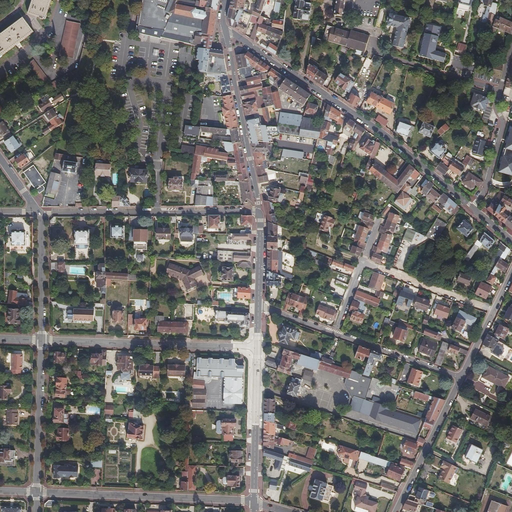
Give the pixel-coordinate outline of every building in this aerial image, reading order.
[(32,0),(28,13),(45,19),(51,0),(32,0)] [(177,0),(140,0),(136,29),(137,29),(162,35),(175,4),(176,2),(177,0)] [(217,9),(218,0),(200,0),(200,2),(188,0),(177,0),(176,2),(206,7),(209,8),(217,9)] [(265,0),(230,0),(230,9),(240,11),(248,13),(250,4),(249,4),(249,3),(246,2),(245,0),(259,0),(257,8),(254,8),(252,14),(260,17),(265,0)] [(286,0),(276,0),(274,12),(278,13),(279,5),(286,6),(286,0)] [(308,22),(311,4),(304,3),(304,1),(299,0),(299,1),(297,1),(297,0),(293,0),(294,1),(295,2),(296,1),(294,19),(308,22)] [(336,0),(334,15),(341,16),(344,0),(336,0)] [(460,0),(458,9),(469,11),(471,0),(460,0)] [(491,9),(492,2),(493,0),(485,0),(485,6),(487,7),(485,14),(483,18),(482,22),(487,24),(491,9)] [(487,24),(492,25),(498,4),(492,2),(491,9),(487,24)] [(213,35),(216,13),(205,10),(196,9),(196,8),(175,4),(162,35),(161,37),(200,46),(201,42),(202,33),(213,35)] [(240,11),(230,9),(228,19),(235,20),(240,11)] [(248,13),(240,11),(235,20),(238,22),(235,29),(243,34),(250,22),(256,24),(250,39),(254,41),(256,38),(258,31),(257,31),(259,24),(257,24),(260,17),(252,14),(248,13)] [(410,19),(390,15),(389,17),(388,17),(386,22),(388,23),(388,26),(394,27),(394,25),(397,25),(397,27),(397,28),(393,46),(404,48),(410,19)] [(0,56),(16,45),(19,42),(33,32),(23,17),(0,34),(0,56)] [(264,18),(260,17),(257,24),(259,24),(257,31),(258,31),(266,34),(268,27),(265,26),(261,25),(264,18)] [(511,34),(511,22),(498,17),(492,31),(496,32),(498,29),(511,34)] [(235,20),(228,19),(229,25),(235,29),(238,22),(235,20)] [(59,55),(66,56),(73,22),(67,20),(59,55)] [(284,22),(273,21),(272,28),(283,29),(284,22)] [(73,22),(66,56),(72,58),(80,23),(73,22)] [(430,24),(421,53),(434,57),(433,59),(444,63),(446,54),(435,51),(443,28),(430,24)] [(324,40),(346,47),(351,32),(328,26),(324,40)] [(273,37),(277,30),(272,29),(271,28),(268,35),(273,37)] [(136,33),(161,39),(161,37),(162,35),(137,29),(136,33)] [(273,37),(275,38),(281,40),(283,33),(277,30),(273,37)] [(346,47),(351,48),(365,52),(367,45),(362,44),(363,42),(360,41),(362,34),(351,30),(351,32),(346,47)] [(211,48),(213,35),(202,33),(201,42),(204,43),(203,47),(203,48),(210,49),(211,49),(211,48)] [(362,44),(367,45),(370,36),(362,34),(360,41),(363,42),(362,44)] [(263,42),(261,45),(275,55),(278,48),(270,43),(268,46),(263,42)] [(466,53),(466,50),(468,46),(461,44),(459,51),(466,53)] [(345,55),(349,49),(342,46),(339,52),(345,55)] [(223,51),(211,49),(210,49),(203,48),(198,48),(196,58),(199,59),(197,71),(207,72),(215,73),(227,75),(223,51)] [(239,69),(241,80),(246,79),(260,76),(259,73),(262,73),(270,67),(248,52),(248,53),(251,67),(239,69)] [(237,55),(239,69),(251,67),(248,53),(237,55)] [(28,64),(43,84),(49,80),(33,60),(28,64)] [(488,62),(487,68),(493,69),(502,71),(503,66),(488,62)] [(308,64),(306,75),(323,86),(329,77),(308,64)] [(283,83),(286,78),(272,68),(268,73),(271,75),(276,78),(275,80),(275,82),(277,81),(277,82),(278,80),(283,83)] [(53,82),(57,89),(75,78),(78,69),(72,72),(71,71),(53,82)] [(230,91),(227,75),(215,73),(216,79),(218,78),(218,81),(221,80),(224,93),(230,91)] [(341,87),(350,93),(350,92),(355,83),(341,74),(335,82),(341,86),(341,87)] [(249,93),(254,91),(256,91),(263,89),(261,80),(260,76),(246,79),(248,86),(249,93)] [(308,103),(311,95),(300,88),(286,78),(283,83),(278,80),(277,82),(277,81),(275,82),(271,80),(269,83),(306,107),(308,103)] [(240,87),(241,95),(249,93),(248,86),(240,87)] [(272,93),(270,86),(263,89),(264,95),(272,93)] [(510,90),(505,89),(502,101),(506,102),(510,90)] [(241,95),(242,100),(254,97),(254,91),(249,93),(241,95)] [(66,92),(49,101),(52,106),(69,96),(66,92)] [(274,107),(275,109),(282,108),(278,92),(272,93),(274,105),(274,106),(274,107)] [(350,93),(346,101),(357,108),(361,99),(350,92),(350,93)] [(264,95),(266,107),(267,107),(269,107),(274,106),(274,105),(272,93),(264,95)] [(367,102),(377,107),(382,98),(372,93),(367,102)] [(493,100),(474,94),(470,107),(485,111),(488,102),(491,103),(493,100)] [(237,127),(231,95),(223,97),(225,106),(222,107),(224,116),(225,116),(227,129),(237,127)] [(382,98),(377,107),(390,114),(395,105),(386,100),(382,98)] [(243,103),(246,116),(256,114),(259,113),(256,101),(243,103)] [(306,107),(305,112),(316,115),(318,106),(308,103),(306,107)] [(325,112),(324,117),(330,118),(334,109),(327,105),(325,112)] [(265,125),(271,124),(267,107),(266,107),(262,108),(265,125)] [(47,127),(49,131),(56,127),(61,123),(52,108),(44,113),(51,124),(47,127)] [(511,108),(511,109),(511,113),(511,112),(511,128),(499,172),(511,175),(511,108)] [(334,109),(330,118),(331,119),(337,121),(343,123),(344,120),(339,118),(341,114),(334,109)] [(279,123),(300,126),(302,115),(280,112),(279,123)] [(379,116),(376,121),(385,127),(388,121),(379,116)] [(321,126),(318,139),(325,141),(328,142),(333,143),(338,144),(339,137),(334,136),(327,134),(331,119),(330,118),(324,117),(321,126)] [(278,125),(280,134),(308,137),(315,138),(318,139),(321,126),(312,124),(312,119),(303,118),(300,126),(279,123),(278,123),(278,124),(278,125)] [(248,127),(252,144),(259,144),(259,142),(257,133),(264,133),(267,131),(267,126),(261,126),(260,119),(255,120),(255,121),(256,126),(248,127)] [(351,134),(356,124),(350,120),(344,128),(351,134)] [(9,132),(3,122),(0,123),(0,135),(1,137),(9,132)] [(396,132),(409,137),(412,126),(399,122),(396,132)] [(431,138),(435,127),(424,122),(419,132),(431,138)] [(200,132),(200,126),(185,125),(183,137),(199,138),(200,132)] [(366,130),(357,125),(353,132),(361,136),(366,130)] [(438,132),(441,135),(449,129),(446,125),(438,132)] [(240,142),(237,127),(227,129),(200,126),(200,132),(231,134),(231,137),(213,136),(213,140),(224,141),(232,142),(232,144),(240,142)] [(350,138),(351,134),(344,128),(343,129),(343,133),(350,138)] [(13,136),(5,142),(12,152),(20,146),(13,136)] [(371,156),(376,142),(373,140),(372,142),(366,138),(360,148),(371,156)] [(477,140),(474,156),(482,157),(485,141),(477,140)] [(244,163),(240,142),(232,144),(232,142),(224,141),(226,150),(234,151),(235,158),(230,158),(230,161),(236,162),(236,164),(244,163)] [(350,148),(349,149),(354,150),(359,142),(356,141),(353,149),(350,148)] [(252,144),(253,152),(263,152),(266,152),(271,152),(271,143),(263,142),(263,144),(259,144),(252,144)] [(366,169),(381,180),(388,173),(374,162),(381,143),(376,142),(371,156),(366,169)] [(439,159),(446,150),(443,148),(444,146),(441,144),(440,145),(437,142),(430,151),(439,159)] [(182,145),(181,152),(195,155),(207,157),(212,158),(228,161),(230,161),(230,158),(235,158),(234,151),(226,150),(194,145),(193,147),(182,145)] [(331,149),(327,162),(333,164),(335,157),(332,156),(333,150),(331,149)] [(282,158),(308,160),(309,152),(283,150),(282,158)] [(65,160),(66,154),(55,153),(54,159),(64,159),(63,171),(76,173),(77,162),(65,160)] [(448,153),(436,168),(445,175),(450,169),(449,169),(453,162),(450,160),(453,155),(448,153)] [(29,161),(24,154),(15,160),(21,167),(29,161)] [(254,154),(256,166),(264,165),(264,169),(268,169),(265,155),(263,155),(263,154),(254,154)] [(190,179),(191,180),(195,180),(196,174),(198,174),(200,160),(206,161),(207,157),(195,155),(190,179)] [(467,166),(468,165),(472,158),(467,155),(462,162),(467,166)] [(456,158),(453,162),(465,169),(467,166),(462,162),(456,158)] [(237,172),(245,171),(244,163),(236,164),(236,162),(230,161),(228,161),(228,165),(236,166),(237,172)] [(101,164),(101,162),(97,162),(96,164),(96,174),(110,175),(110,165),(101,164)] [(381,180),(397,193),(401,189),(403,186),(410,177),(415,170),(406,162),(400,173),(402,174),(397,180),(388,173),(381,180)] [(449,169),(450,169),(460,176),(465,169),(453,162),(449,169)] [(46,182),(33,165),(23,172),(39,193),(44,190),(44,187),(42,185),(46,182)] [(261,187),(265,186),(264,183),(269,182),(267,175),(266,176),(264,169),(264,165),(256,166),(261,187)] [(147,170),(142,169),(135,169),(131,169),(131,181),(147,182),(147,170)] [(420,173),(415,170),(410,177),(415,180),(420,173)] [(51,172),(45,192),(56,194),(60,175),(51,172)] [(475,185),(479,188),(484,182),(469,172),(463,182),(472,189),(475,185)] [(239,181),(247,182),(246,173),(238,175),(239,181)] [(182,190),(183,179),(178,179),(178,177),(174,177),(173,179),(169,179),(168,189),(182,190)] [(410,177),(403,186),(404,188),(407,190),(415,180),(410,177)] [(213,205),(213,197),(212,180),(198,180),(197,187),(194,206),(213,205)] [(240,185),(244,205),(252,205),(247,182),(239,181),(235,181),(225,181),(225,184),(240,185)] [(421,192),(426,196),(432,188),(434,185),(429,181),(424,188),(421,192)] [(277,201),(280,190),(271,188),(269,199),(277,201)] [(432,188),(426,196),(435,203),(437,200),(441,196),(432,188)] [(403,189),(402,190),(393,202),(396,204),(406,192),(403,189)] [(504,196),(505,193),(500,191),(495,200),(500,203),(504,196)] [(441,196),(437,200),(442,204),(440,207),(442,209),(444,206),(449,198),(443,193),(441,196)] [(119,206),(129,206),(129,202),(123,195),(122,196),(120,196),(119,206)] [(498,206),(494,215),(504,223),(509,218),(502,213),(505,209),(501,206),(503,203),(511,207),(511,199),(504,196),(500,203),(498,206)] [(458,205),(449,198),(444,206),(445,207),(451,211),(453,213),(458,205)] [(264,201),(268,223),(278,226),(281,227),(281,224),(276,222),(274,214),(272,214),(270,202),(264,201)] [(441,210),(434,204),(432,207),(435,210),(440,213),(441,210)] [(461,208),(458,205),(453,213),(455,214),(461,208)] [(491,205),(487,210),(494,215),(498,206),(496,205),(494,207),(491,205)] [(387,207),(382,213),(385,215),(390,209),(387,207)] [(367,221),(365,224),(372,227),(374,223),(372,223),(374,216),(365,213),(362,220),(367,221)] [(390,213),(387,220),(397,224),(400,216),(390,213)] [(329,227),(332,228),(335,220),(332,219),(333,218),(324,215),(319,229),(328,232),(329,227)] [(220,216),(210,216),(210,228),(220,228),(220,216)] [(253,216),(242,216),(242,225),(252,225),(253,216)] [(447,224),(437,218),(426,236),(436,241),(447,224)] [(469,223),(465,219),(457,229),(467,237),(474,229),(468,224),(469,223)] [(397,224),(387,220),(385,227),(381,226),(380,229),(388,232),(389,230),(394,232),(397,224)] [(416,227),(406,222),(403,226),(408,229),(414,231),(416,227)] [(268,225),(268,236),(278,237),(278,226),(268,223),(268,225)] [(372,227),(365,224),(364,227),(360,226),(357,233),(367,236),(369,229),(371,230),(372,227)] [(112,226),(112,237),(124,237),(124,226),(112,226)] [(135,228),(130,228),(129,240),(135,240),(135,249),(147,249),(147,231),(135,230),(135,228)] [(171,229),(158,229),(158,239),(171,239),(171,229)] [(380,241),(389,244),(392,236),(387,234),(388,232),(380,229),(379,233),(382,234),(380,241)] [(416,232),(414,231),(408,229),(404,237),(403,239),(411,242),(415,234),(416,232)] [(475,244),(483,233),(479,230),(471,241),(475,244)] [(76,232),(76,244),(89,244),(89,231),(76,232)] [(25,232),(13,232),(13,245),(26,245),(25,232)] [(479,242),(484,232),(483,233),(475,244),(478,247),(481,243),(479,242)] [(495,241),(484,232),(479,242),(481,243),(489,249),(495,241)] [(364,243),(367,236),(357,233),(355,239),(359,241),(358,244),(365,247),(366,243),(364,243)] [(199,234),(197,234),(197,242),(205,242),(205,234),(204,234),(199,234)] [(268,236),(268,250),(278,250),(282,252),(286,241),(278,237),(268,236)] [(373,250),(381,252),(381,250),(387,252),(389,244),(380,241),(378,247),(374,246),(373,250)] [(364,250),(365,247),(358,244),(357,247),(353,245),(351,253),(360,256),(361,252),(362,249),(364,250)] [(478,247),(475,244),(464,258),(468,261),(478,247)] [(500,259),(507,247),(503,244),(499,249),(500,250),(497,255),(496,254),(492,260),(497,264),(500,259)] [(505,259),(510,250),(507,247),(500,259),(502,260),(503,259),(505,259)] [(278,250),(268,250),(268,260),(278,261),(283,263),(282,252),(278,250)] [(371,260),(381,264),(383,257),(380,255),(381,252),(373,250),(372,253),(374,253),(373,257),(371,260)] [(251,262),(252,252),(219,251),(218,260),(239,262),(251,262)] [(353,272),(355,267),(331,259),(330,263),(332,264),(353,272)] [(486,281),(493,285),(497,278),(494,275),(497,269),(499,270),(499,269),(505,272),(509,265),(502,260),(500,259),(497,264),(486,281)] [(268,271),(280,276),(287,279),(288,275),(282,272),(283,263),(278,261),(268,260),(268,271)] [(66,262),(56,263),(56,275),(60,275),(60,272),(65,272),(65,269),(66,269),(66,262)] [(106,287),(107,279),(106,279),(106,273),(105,264),(100,264),(99,265),(99,272),(98,272),(97,287),(106,287)] [(190,271),(170,265),(167,275),(183,281),(189,291),(199,286),(195,279),(204,274),(200,266),(190,271)] [(223,276),(223,280),(233,281),(234,268),(224,268),(224,272),(222,272),(222,276),(223,276)] [(458,269),(451,286),(455,288),(462,270),(458,269)] [(268,271),(268,286),(281,286),(280,276),(268,271)] [(374,272),(369,287),(379,291),(380,291),(385,276),(374,272)] [(335,284),(347,289),(349,285),(337,280),(335,284)] [(486,298),(491,287),(481,282),(476,293),(486,298)] [(250,298),(251,289),(239,288),(239,293),(235,293),(235,299),(239,299),(239,298),(250,298)] [(408,299),(406,306),(409,307),(411,302),(414,295),(400,290),(400,291),(398,298),(395,303),(402,306),(404,298),(408,299)] [(354,299),(366,303),(372,306),(375,298),(357,291),(354,299)] [(10,292),(9,304),(26,306),(34,307),(34,303),(28,302),(29,295),(18,293),(10,292)] [(296,307),(299,296),(290,292),(283,310),(288,311),(290,304),(291,304),(292,305),(296,307)] [(299,315),(303,317),(310,298),(306,296),(306,298),(299,296),(296,307),(299,308),(301,307),(302,309),(301,310),(299,315)] [(430,301),(417,297),(414,306),(427,311),(430,301)] [(354,299),(350,310),(353,311),(350,319),(361,323),(366,306),(365,306),(366,303),(354,299)] [(441,305),(438,304),(434,314),(447,318),(451,309),(447,307),(442,304),(441,305)] [(316,314),(321,315),(324,316),(323,318),(332,321),(333,319),(336,312),(336,311),(320,305),(316,314)] [(19,309),(10,309),(10,314),(9,314),(9,323),(21,323),(21,318),(19,318),(19,309)] [(94,310),(74,309),(74,320),(94,321),(94,310)] [(123,311),(114,311),(113,322),(123,322),(123,311)] [(460,311),(457,318),(452,328),(461,332),(465,323),(472,326),(476,319),(460,311)] [(250,326),(250,314),(217,312),(216,321),(241,323),(241,326),(250,326)] [(159,331),(171,332),(172,322),(170,322),(164,322),(164,316),(156,316),(155,325),(159,325),(159,331)] [(140,320),(136,320),(135,329),(147,329),(147,319),(140,318),(140,320)] [(399,325),(418,332),(419,328),(401,321),(399,325)] [(172,322),(171,332),(188,332),(188,323),(172,322)] [(504,339),(508,329),(499,325),(495,335),(504,339)] [(294,338),(296,332),(297,331),(284,327),(283,331),(280,332),(279,335),(280,338),(279,342),(288,345),(290,338),(294,340),(294,338)] [(404,342),(408,332),(396,328),(393,338),(404,342)] [(423,334),(439,340),(441,335),(439,335),(440,333),(438,332),(437,333),(425,329),(423,334)] [(488,334),(483,344),(492,350),(499,341),(488,334)] [(433,357),(438,345),(423,339),(418,352),(433,357)] [(434,364),(441,366),(446,351),(457,355),(459,351),(467,354),(468,351),(442,341),(434,364)] [(369,358),(371,350),(359,346),(355,358),(363,361),(364,357),(369,358)] [(372,377),(370,377),(369,376),(363,374),(343,368),(331,364),(314,359),(310,357),(284,349),(283,355),(280,366),(279,366),(277,371),(290,375),(292,370),(289,369),(293,358),(298,360),(297,364),(317,371),(318,369),(347,378),(345,386),(352,399),(350,405),(358,407),(360,398),(365,400),(372,377)] [(107,350),(103,350),(103,354),(98,354),(98,355),(92,355),(92,362),(95,363),(95,365),(107,365),(107,350)] [(380,360),(382,354),(371,350),(369,358),(363,374),(369,376),(375,358),(380,360)] [(60,352),(55,352),(55,362),(62,362),(62,361),(65,361),(65,353),(60,353),(60,352)] [(331,364),(335,354),(331,353),(329,360),(323,358),(323,354),(319,353),(318,355),(315,354),(311,353),(310,357),(314,359),(331,364)] [(12,374),(21,374),(21,370),(23,370),(23,354),(13,354),(12,374)] [(130,361),(130,357),(124,357),(119,357),(119,369),(124,370),(124,374),(122,374),(122,380),(131,380),(131,374),(133,374),(133,361),(130,361)] [(237,365),(235,362),(235,359),(230,359),(230,360),(224,360),(224,359),(221,359),(221,360),(213,360),(213,359),(209,358),(209,360),(202,359),(202,358),(198,358),(197,376),(220,377),(226,371),(228,374),(225,377),(242,378),(242,372),(244,372),(244,366),(237,365)] [(139,366),(139,375),(154,376),(154,379),(160,379),(160,367),(154,367),(154,366),(149,366),(149,364),(143,364),(143,366),(139,366)] [(175,366),(168,366),(168,376),(185,377),(186,366),(180,366),(180,365),(175,365),(175,366)] [(509,377),(488,366),(483,377),(503,388),(509,377)] [(407,383),(417,386),(422,372),(412,368),(407,383)] [(313,373),(304,371),(302,379),(310,381),(313,373)] [(242,378),(225,377),(224,403),(241,404),(242,378)] [(58,378),(57,387),(67,388),(67,379),(58,378)] [(286,394),(296,397),(301,385),(300,385),(301,380),(296,378),(295,379),(292,378),(291,382),(290,382),(286,394)] [(205,382),(194,380),(193,388),(204,390),(205,382)] [(1,386),(1,399),(7,399),(7,392),(11,392),(11,386),(1,386)] [(70,394),(71,388),(67,388),(57,387),(57,396),(65,397),(65,393),(70,394)] [(430,400),(431,396),(415,391),(414,397),(427,401),(428,399),(430,400)] [(425,419),(434,422),(441,407),(444,400),(431,396),(430,400),(434,401),(425,419)] [(274,400),(264,400),(264,414),(274,414),(274,400)] [(378,416),(381,406),(369,402),(366,412),(378,416)] [(63,422),(63,425),(70,425),(70,417),(68,417),(69,413),(64,412),(64,407),(57,406),(57,408),(55,408),(55,416),(55,422),(63,422)] [(114,406),(105,406),(105,414),(113,414),(114,406)] [(411,415),(383,407),(380,416),(408,425),(411,415)] [(17,413),(17,409),(8,409),(7,425),(18,425),(18,413),(17,413)] [(486,427),(491,417),(475,409),(471,419),(486,427)] [(274,414),(264,414),(264,421),(274,424),(274,418),(274,414)] [(419,428),(422,419),(411,416),(408,425),(419,428)] [(422,426),(430,430),(434,422),(425,419),(422,426)] [(236,420),(222,420),(222,426),(223,426),(223,434),(234,434),(234,426),(236,426),(236,420)] [(274,424),(264,421),(263,433),(274,436),(274,427),(286,431),(287,428),(285,427),(274,424)] [(287,421),(285,427),(287,428),(296,431),(296,429),(295,428),(296,424),(287,421)] [(137,423),(130,423),(130,430),(129,431),(128,437),(142,439),(143,426),(137,425),(137,423)] [(446,437),(457,442),(464,429),(453,423),(446,437)] [(59,434),(58,434),(58,440),(69,440),(69,429),(59,429),(59,434)] [(274,436),(263,433),(263,446),(273,449),(273,443),(284,446),(288,446),(289,444),(290,444),(290,446),(292,446),(293,441),(278,437),(277,439),(273,438),(274,436)] [(417,446),(421,447),(423,444),(416,441),(407,438),(403,449),(414,453),(417,446)] [(350,459),(353,460),(358,461),(359,458),(361,452),(338,445),(336,451),(339,452),(341,456),(344,457),(345,459),(343,462),(349,463),(350,459)] [(476,463),(483,450),(471,445),(465,458),(476,463)] [(3,449),(0,448),(0,464),(15,466),(15,459),(14,459),(14,456),(15,456),(15,450),(11,450),(11,448),(10,448),(10,446),(3,446),(3,449)] [(317,449),(309,447),(306,458),(313,460),(317,449)] [(279,470),(283,456),(263,449),(263,456),(277,460),(274,469),(279,470)] [(243,452),(232,451),(232,458),(232,461),(242,461),(243,452)] [(390,462),(377,457),(361,452),(359,458),(385,467),(385,466),(389,467),(390,462)] [(289,453),(288,457),(291,458),(312,465),(313,461),(289,453)] [(309,472),(312,465),(291,458),(289,465),(309,472)] [(93,467),(103,468),(103,459),(93,459),(93,467)] [(405,466),(411,468),(413,463),(401,459),(399,464),(405,466)] [(442,460),(440,466),(442,467),(438,478),(450,483),(456,465),(442,460)] [(399,481),(405,466),(399,464),(392,462),(387,476),(399,481)] [(76,471),(79,469),(79,466),(72,466),(70,465),(65,465),(65,466),(55,466),(54,477),(59,477),(60,476),(67,476),(68,476),(70,477),(74,478),(75,477),(76,476),(76,471)] [(196,465),(188,465),(188,471),(188,481),(188,491),(194,491),(194,481),(196,481),(196,465)] [(240,476),(229,475),(229,476),(228,484),(228,485),(233,485),(233,486),(239,486),(240,476)] [(322,500),(327,484),(315,480),(310,497),(322,500)] [(366,485),(355,482),(353,489),(355,489),(353,495),(357,496),(354,505),(368,510),(367,511),(372,511),(373,511),(374,511),(377,502),(367,499),(368,496),(364,495),(363,493),(366,485)] [(407,499),(418,503),(424,505),(428,491),(419,488),(415,497),(409,495),(407,499)] [(407,499),(402,509),(412,511),(414,511),(418,503),(407,499)] [(491,501),(486,511),(505,511),(507,506),(491,501)]
